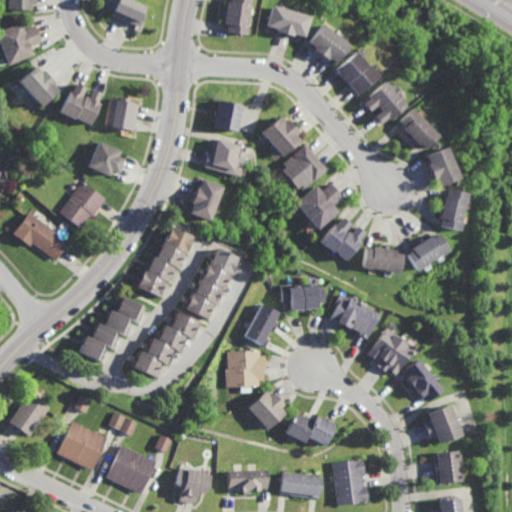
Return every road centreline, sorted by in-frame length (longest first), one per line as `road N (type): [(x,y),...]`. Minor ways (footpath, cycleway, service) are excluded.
road 1 (residential): [(0,367),(109,264),(150,197),(175,118),(188,0)]
road 2 (residential): [(70,0),(86,41),(119,60),(264,68),(289,77),(388,189)]
road 3 (residential): [(402,511),(397,453),(385,422),(312,364)]
